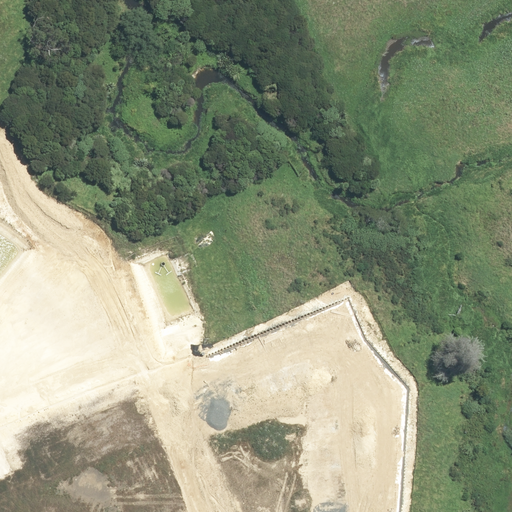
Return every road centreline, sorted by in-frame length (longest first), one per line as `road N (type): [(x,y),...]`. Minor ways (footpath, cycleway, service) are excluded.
road 1 (residential): [(0,393),(123,343),(149,347),(191,435)]
road 2 (residential): [(86,511),(0,300)]
road 3 (residential): [(191,435),(382,353)]
